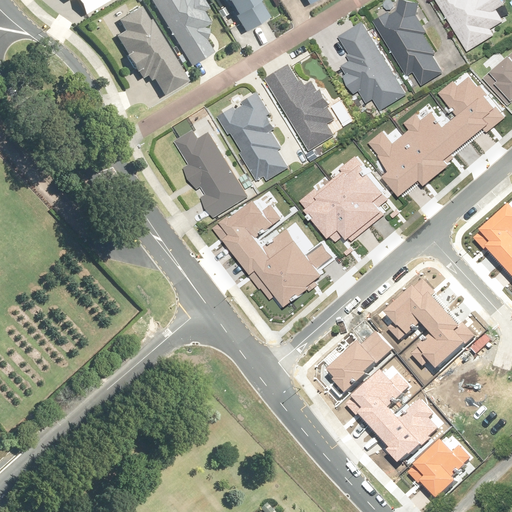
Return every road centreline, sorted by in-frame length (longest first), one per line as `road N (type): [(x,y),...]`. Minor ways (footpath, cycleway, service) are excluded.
road 1 (residential): [(105,153),(347,0)]
road 2 (unclassified): [(0,483),(209,303)]
road 3 (residential): [(263,374),(428,232)]
road 4 (residential): [(0,12),(51,42),(83,76),(105,153)]
road 5 (unclassified): [(378,511),(263,374)]
road 6 (unclassified): [(209,303),(126,198)]
road 7 (residential): [(84,166),(30,123),(0,72)]
road 8 (residential): [(428,232),(511,324)]
